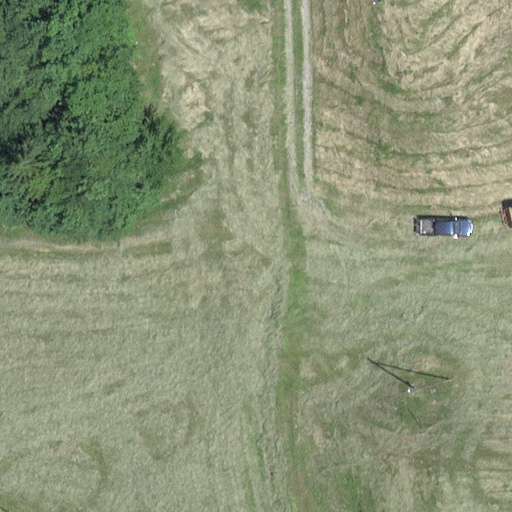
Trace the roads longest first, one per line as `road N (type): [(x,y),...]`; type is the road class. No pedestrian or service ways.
road 1 (track): [(301,197),(297,253),(259,374),(251,460),(269,511)]
road 2 (track): [(487,237),(399,248),(349,235),(301,197)]
road 3 (track): [(301,197),(296,0)]
